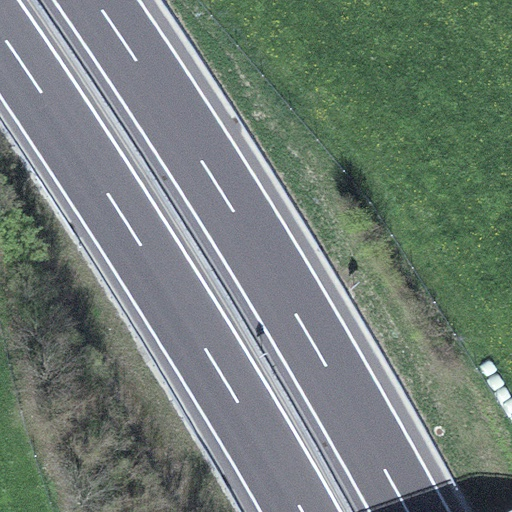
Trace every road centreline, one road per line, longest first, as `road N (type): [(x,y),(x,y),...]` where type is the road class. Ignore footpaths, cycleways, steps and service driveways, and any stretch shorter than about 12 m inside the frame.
road 1 (motorway): [(406,511),(236,217),(95,0)]
road 2 (motorway): [(0,22),(153,259),(301,511)]
